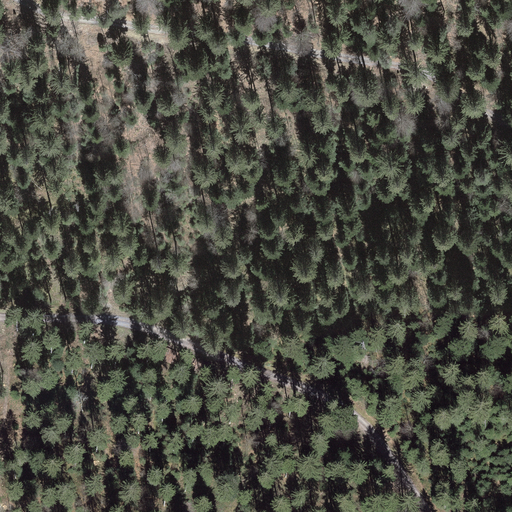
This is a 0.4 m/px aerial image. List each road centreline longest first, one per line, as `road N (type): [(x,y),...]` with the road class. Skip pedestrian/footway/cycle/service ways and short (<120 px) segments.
road 1 (track): [(511,125),(441,82),(383,63),(229,36),(159,39),(43,19),(15,0)]
road 2 (track): [(0,319),(115,320),(327,399),(364,424),(424,511)]
